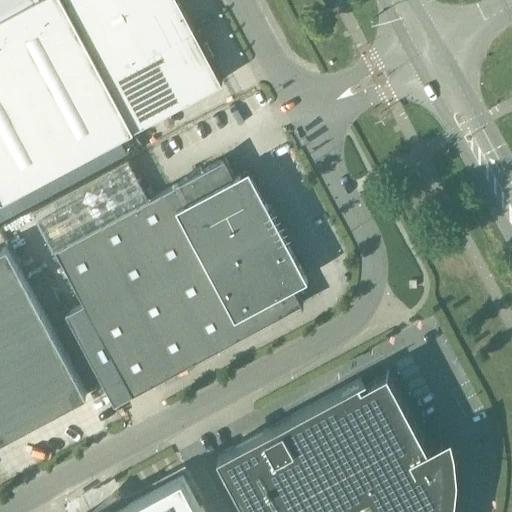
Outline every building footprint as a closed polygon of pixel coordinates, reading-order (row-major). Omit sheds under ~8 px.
[(0,0),(0,194),(2,198),(17,190),(109,141),(223,80),(219,73),(210,56),(204,45),(193,25),(179,0),(0,0)] [(224,158),(56,248),(85,302),(66,312),(115,403),(302,303),(303,303),(294,285),(309,277),(250,167),(235,175),(225,157),(224,158)] [(0,439),(87,393),(8,245),(0,249),(0,439)] [(316,289),(333,290),(334,279),(316,279),(316,289)] [(361,378),(219,454),(249,511),(447,511),(451,499),(453,474),(451,450),(449,441),(431,450),(388,370),(363,384),(361,379),(361,378)] [(204,511),(200,504),(183,472),(108,511),(204,511)]
